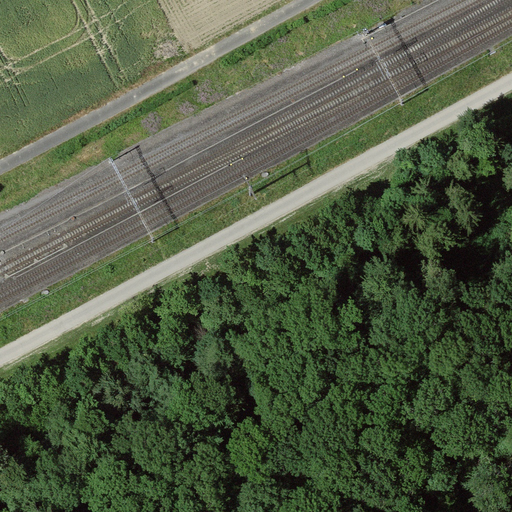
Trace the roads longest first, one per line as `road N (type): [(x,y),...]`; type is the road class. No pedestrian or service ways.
road 1 (track): [(0,359),(511,84)]
road 2 (track): [(312,0),(0,170)]
